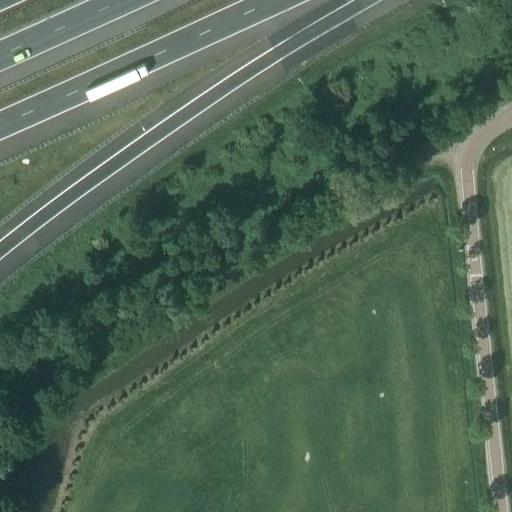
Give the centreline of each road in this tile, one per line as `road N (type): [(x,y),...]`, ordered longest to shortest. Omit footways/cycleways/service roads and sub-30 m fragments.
road 1 (motorway): [(0,248),(134,148),(369,0)]
road 2 (unclassified): [(501,511),(462,173),(465,152),(511,120)]
road 3 (motorway): [(0,127),(276,0)]
road 4 (motorway): [(0,56),(120,0)]
